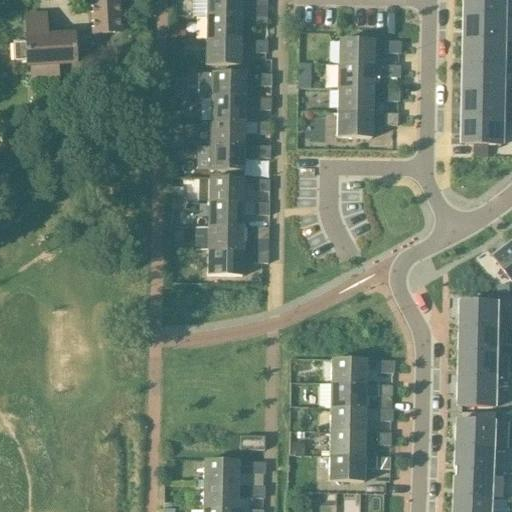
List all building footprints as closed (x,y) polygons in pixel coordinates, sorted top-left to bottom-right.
[(240,0),(206,0),(206,19),(240,20),(240,0)] [(467,0),(468,18),(503,19),(503,0),(467,0)] [(91,4),(93,36),(119,35),(117,3),(91,4)] [(14,63),(24,62),(25,72),(29,72),(30,82),(59,80),(58,70),(75,69),(73,37),(60,38),(60,34),(46,35),(45,17),(25,18),(26,40),(24,40),(25,45),(13,46),(14,63)] [(468,18),(467,43),(503,44),(503,19),(468,18)] [(206,19),(206,43),(240,44),(240,20),(206,19)] [(252,19),(252,31),(266,32),(266,19),(252,19)] [(240,44),(206,43),(205,69),(239,69),(240,44)] [(251,43),(251,55),(266,56),(266,43),(251,43)] [(338,67),(373,68),(373,44),(338,43),(338,67)] [(503,44),(467,43),(467,68),(502,69),(503,44)] [(399,44),(384,44),(384,56),(399,56),(399,44)] [(311,89),(312,65),(299,65),(298,89),(311,89)] [(373,68),(338,67),(337,92),(372,92),(373,68)] [(398,68),(384,68),(384,80),(398,80),(398,68)] [(502,69),(467,68),(466,94),(502,94),(502,69)] [(198,100),(210,100),(245,101),(246,76),(243,76),(198,75),(198,100)] [(271,89),(271,77),(257,76),(257,89),(271,89)] [(337,92),(337,116),(372,117),(372,92),(337,92)] [(398,92),(383,92),(383,104),(398,104),(398,92)] [(502,94),(466,94),(466,119),(501,120),(502,94)] [(210,100),(210,124),(245,125),(245,101),(210,100)] [(271,113),(271,101),(256,100),(256,113),(271,113)] [(372,117),(337,116),(336,141),(371,141),(372,117)] [(397,128),(397,116),(383,116),(383,128),(397,128)] [(501,120),(466,119),(465,144),(501,145),(501,120)] [(245,125),(210,124),(209,148),(244,149),(245,125)] [(256,124),(255,137),(270,137),(270,125),(256,124)] [(244,149),(209,148),(209,173),(244,174),(244,149)] [(255,148),(255,161),(270,161),(270,149),(255,148)] [(208,206),(243,206),(243,182),(209,182),(208,206)] [(269,194),(269,182),(254,182),(254,194),(269,194)] [(208,206),(208,230),(242,230),(243,206),(208,206)] [(269,206),(254,206),(254,218),(269,218),(269,206)] [(197,228),(197,250),(206,250),(206,228),(197,228)] [(242,230),(208,230),(207,254),(242,254),(242,230)] [(254,230),(253,242),(268,242),(268,230),(254,230)] [(511,247),(510,244),(493,258),(511,281),(511,247)] [(242,254),(207,254),(206,279),(241,280),(242,254)] [(253,254),(253,266),(268,266),(268,254),(253,254)] [(498,285),(497,296),(510,297),(510,286),(498,285)] [(462,305),(461,331),(497,331),(497,306),(462,305)] [(497,331),(461,331),(461,356),(496,357),(497,331)] [(496,357),(461,356),(460,381),(496,382),(496,357)] [(330,387),(365,388),(365,364),(330,363),(330,387)] [(393,364),(378,363),(378,376),(392,376),(393,364)] [(496,382),(460,381),(460,407),(495,408),(496,382)] [(330,387),(329,411),(365,412),(365,388),(330,387)] [(392,388),(377,388),(377,400),(392,400),(392,388)] [(329,411),(329,435),(364,436),(365,412),(329,411)] [(391,424),(391,412),(376,412),(376,424),(391,424)] [(457,449),(501,451),(502,425),(459,423),(457,449)] [(364,436),(329,435),(329,459),(364,460),(364,436)] [(390,448),(390,436),(376,435),(376,448),(390,448)] [(239,453),(264,454),(264,440),(239,439),(239,453)] [(501,451),(457,449),(456,474),(500,476),(501,451)] [(329,459),(328,492),(358,492),(358,485),(364,485),(364,460),(329,459)] [(390,472),(390,460),(375,460),(375,472),(390,472)] [(203,488),(237,489),(237,465),(203,465),(203,488)] [(249,465),(249,477),(264,477),(264,465),(249,465)] [(500,476),(456,474),(455,500),(499,501),(500,477),(500,476)] [(236,511),(237,489),(203,488),(202,511),(236,511)] [(249,489),(248,501),(263,501),(263,489),(249,489)] [(499,501),(455,500),(454,511),(498,511),(499,502),(499,501)]
